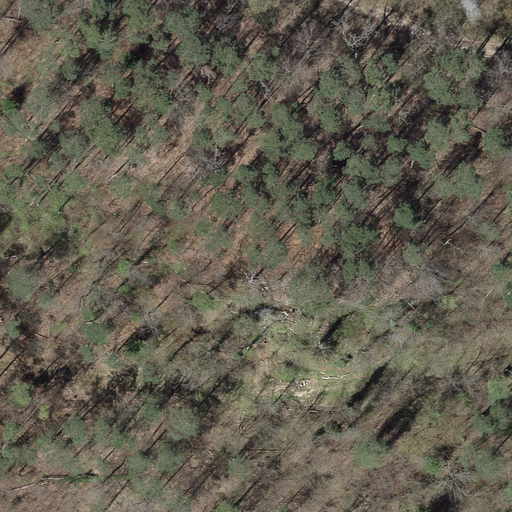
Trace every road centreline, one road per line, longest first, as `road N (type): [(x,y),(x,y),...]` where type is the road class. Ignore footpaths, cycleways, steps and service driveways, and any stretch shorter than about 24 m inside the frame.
road 1 (track): [(511,345),(422,373),(180,391),(0,366)]
road 2 (track): [(310,0),(334,21),(511,55)]
